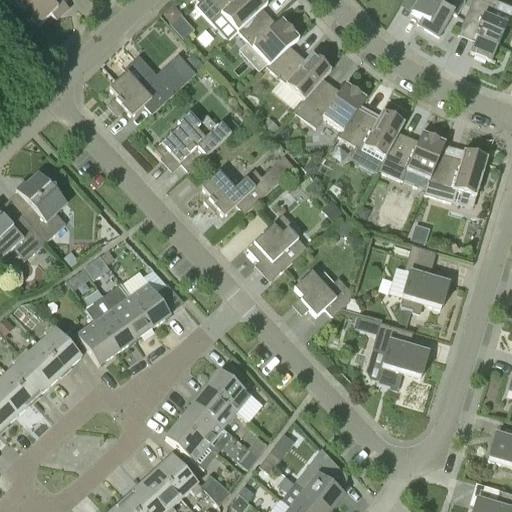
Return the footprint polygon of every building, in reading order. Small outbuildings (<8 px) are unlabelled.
[(55,23),(67,12),(59,3),(62,0),(17,0),(14,3),(38,29),(50,18),(55,23)] [(204,0),(193,11),(208,27),(220,17),(236,35),(258,15),(266,8),(258,0),(204,0)] [(438,40),(452,16),(448,13),(444,0),(412,0),(417,3),(410,15),(420,21),(416,27),(438,40)] [(490,64),(505,28),(491,22),(493,18),(491,14),(494,8),(473,0),(472,0),(456,38),(473,46),(469,56),(490,64)] [(175,8),(165,17),(184,40),(195,31),(175,8)] [(272,31),(258,15),(236,35),(267,68),(265,71),(287,51),(298,42),(281,23),(272,31)] [(303,66),(287,51),(265,71),(302,103),(300,106),(301,107),(320,84),(330,74),(311,57),(303,66)] [(141,93),(126,76),(108,92),(115,100),(110,105),(120,116),(123,114),(130,121),(142,110),(150,118),(169,101),(152,82),(141,93)] [(338,97),(320,84),(301,107),(292,118),(315,134),(323,122),(340,135),(336,141),(337,141),(357,114),(365,102),(344,88),(338,97)] [(377,175),(397,138),(403,126),(381,114),(376,124),(357,114),(337,141),(355,151),(347,165),(373,181),(377,175)] [(198,128),(188,117),(177,126),(180,129),(153,153),(167,167),(173,162),(187,177),(229,139),(220,129),(217,133),(205,121),(198,128)] [(271,136),(277,130),(269,123),(263,130),(271,136)] [(229,138),(237,131),(232,126),(224,133),(229,138)] [(439,158),(444,146),(421,136),(416,146),(397,138),(377,175),(401,185),(406,174),(427,183),(428,183),(439,158)] [(475,200),(486,161),(462,154),(459,164),(439,158),(428,183),(427,183),(426,185),(423,198),(422,199),(450,207),(454,194),(475,200)] [(270,192),(292,173),(282,161),(260,181),(254,174),(233,192),(218,176),(200,192),(208,200),(202,205),(212,216),(216,213),(222,221),(234,209),(243,218),(270,192)] [(311,181),(318,173),(309,166),(302,174),(311,181)] [(65,208),(38,178),(25,189),(23,187),(14,195),(17,197),(6,206),(44,247),(65,228),(54,217),(65,208)] [(44,247),(6,206),(0,212),(0,263),(10,254),(22,267),(44,247)] [(332,229),(342,220),(331,208),(321,217),(332,229)] [(365,225),(370,215),(360,211),(355,220),(365,225)] [(342,243),(354,233),(343,221),(332,232),(342,243)] [(280,237),(272,228),(246,253),(259,267),(265,261),(280,277),(306,252),(286,232),(280,237)] [(423,250),(428,234),(414,230),(409,246),(423,250)] [(435,258),(436,257),(411,249),(403,273),(408,275),(398,310),(411,314),(417,316),(419,307),(439,313),(447,286),(428,280),(434,258),(435,258)] [(67,274),(77,267),(70,258),(60,265),(67,274)] [(79,293),(90,285),(83,275),(72,283),(79,293)] [(317,284),(310,276),(292,292),(300,300),(294,305),(305,316),(308,313),(315,321),(323,313),(331,321),(348,306),(350,297),(337,282),(332,287),(323,278),(317,284)] [(155,299),(147,288),(129,301),(151,332),(184,308),(167,290),(155,299)] [(151,332),(129,301),(121,289),(103,302),(111,314),(133,344),(151,332)] [(101,321),(92,308),(84,313),(93,326),(115,357),(133,344),(111,314),(101,321)] [(363,335),(369,332),(372,324),(355,319),(351,332),(363,335)] [(0,338),(2,342),(13,333),(6,324),(0,329),(0,338)] [(97,370),(115,357),(93,326),(75,339),(97,370)] [(411,338),(412,336),(378,326),(371,353),(384,357),(375,388),(394,393),(399,377),(419,382),(426,355),(407,350),(411,338)] [(63,376),(80,360),(50,328),(43,335),(47,340),(38,348),(63,376)] [(63,376),(38,348),(29,356),(25,352),(18,358),(48,390),(63,376)] [(32,405),(48,390),(18,358),(11,364),(15,369),(6,377),(32,405)] [(234,384),(242,374),(233,367),(226,377),(234,384)] [(235,416),(249,399),(220,375),(206,392),(235,416)] [(32,405),(6,377),(0,383),(0,402),(16,420),(32,405)] [(221,432),(235,416),(206,392),(192,408),(221,432)] [(0,434),(16,420),(0,402),(0,434)] [(207,449),(221,432),(192,408),(178,425),(207,449)] [(193,466),(207,449),(178,425),(164,442),(193,466)] [(511,442),(495,437),(487,464),(511,471),(511,442)] [(258,462),(267,451),(256,442),(247,453),(258,462)] [(249,473),(258,462),(247,453),(238,464),(249,473)] [(273,471),(279,464),(269,456),(263,463),(273,471)] [(324,511),(331,511),(343,497),(345,483),(319,456),(294,488),(324,511)] [(193,499),(201,492),(171,460),(155,475),(180,502),(189,494),(193,499)] [(267,479),(273,471),(263,463),(257,471),(267,479)] [(159,511),(172,511),(171,511),(180,502),(155,475),(139,489),(159,511)] [(218,511),(229,497),(210,481),(201,490),(218,511)] [(289,511),(324,511),(294,488),(281,505),(289,511)] [(159,511),(139,489),(123,504),(130,511),(159,511)] [(246,506),(252,498),(242,490),(236,498),(246,506)] [(511,511),(511,498),(498,494),(497,496),(498,496),(494,508),(475,502),(472,511),(511,511)]
